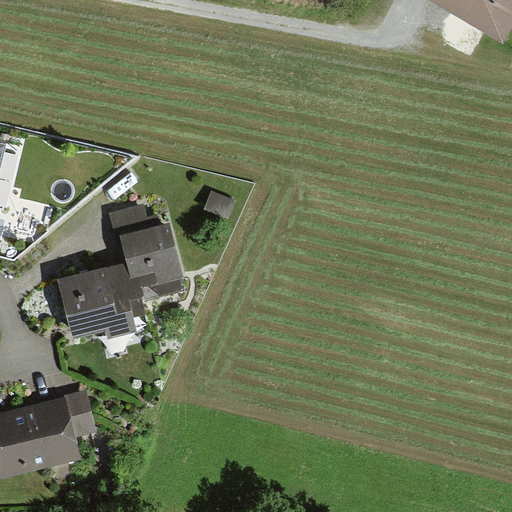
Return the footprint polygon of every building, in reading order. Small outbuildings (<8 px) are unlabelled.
[(511,0),(428,0),(503,43),(511,27),(511,0)] [(231,196),(213,189),(206,206),(225,213),(231,196)] [(111,215),(119,245),(125,243),(128,259),(133,276),(139,274),(143,287),(158,283),(162,296),(183,290),(180,276),(184,275),(170,222),(149,227),(144,206),(111,215)] [(128,259),(59,278),(75,337),(107,328),(109,337),(139,329),(135,315),(146,313),(141,293),(144,292),(143,287),(139,274),(133,276),(128,259)] [(25,407),(0,413),(0,479),(83,456),(78,439),(99,433),(87,389),(25,407)]
